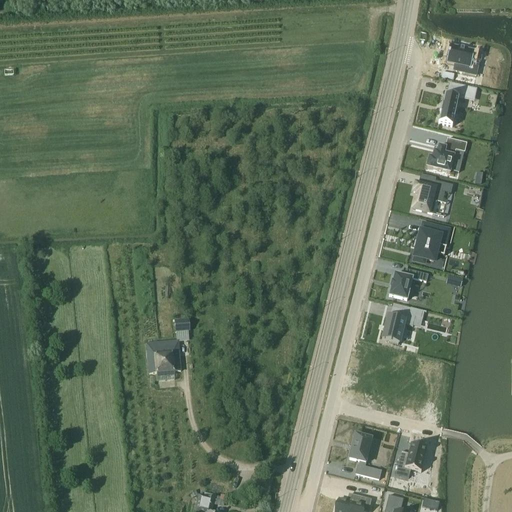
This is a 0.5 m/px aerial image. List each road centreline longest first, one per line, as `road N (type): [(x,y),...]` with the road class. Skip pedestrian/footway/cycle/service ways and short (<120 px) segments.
road 1 (secondary): [(294,473),(398,52)]
road 2 (residential): [(331,405),(412,77),(414,56),(398,52)]
road 3 (residential): [(184,354),(200,440),(240,466),(294,473)]
